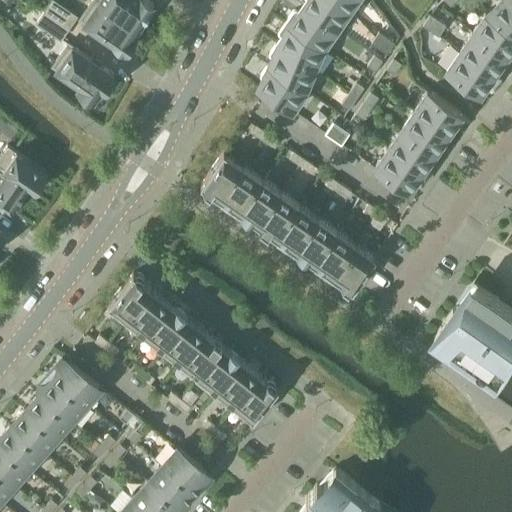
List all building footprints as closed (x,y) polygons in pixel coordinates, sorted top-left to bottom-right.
[(53,0),(50,0),(44,10),(68,26),(76,15),(53,0)] [(138,26),(100,0),(91,0),(80,18),(107,37),(125,49),(136,34),(134,32),(138,26)] [(100,0),(138,26),(154,3),(149,0),(100,0)] [(349,8),(336,0),(304,0),(302,4),(336,27),(349,8)] [(336,0),(349,8),(354,0),(336,0)] [(498,0),(489,13),(511,28),(511,1),(510,0),(498,0)] [(336,27),(302,4),(298,10),(296,9),(294,9),(293,10),(285,20),(323,46),(336,27)] [(60,38),(68,26),(44,10),(36,22),(60,38)] [(511,28),(489,13),(485,10),(472,31),(507,54),(511,48),(511,28)] [(431,29),(438,18),(430,13),(423,24),(431,29)] [(438,18),(431,29),(439,35),(446,24),(438,18)] [(323,46),(285,20),(278,31),(278,32),(279,33),(281,35),(277,40),(311,63),(323,46)] [(379,47),(386,36),(378,31),(371,41),(379,47)] [(472,31),(459,49),(498,76),(505,65),(505,64),(504,62),(502,61),(507,54),(472,31)] [(394,41),(386,36),(379,47),(387,52),(394,41)] [(311,63),(277,40),(269,52),(269,53),(270,55),(272,56),(268,62),(302,85),(315,66),(311,63)] [(93,98),(101,87),(103,89),(114,73),(68,42),(52,65),(79,84),(77,87),(93,98)] [(498,76),(459,49),(445,69),(480,93),(485,86),(487,87),(489,87),(490,87),(498,76)] [(374,54),(366,65),(374,70),(382,59),(374,54)] [(393,57),(386,68),(394,73),(401,62),(393,57)] [(302,85),(268,62),(260,73),(260,75),(261,77),(263,78),(258,86),(291,109),(305,88),(302,85)] [(348,91),(356,97),(364,86),(356,81),(348,91)] [(413,108),(451,134),(458,124),(458,122),(457,120),(455,119),(460,111),(427,88),(413,108)] [(362,101),(370,107),(378,96),(370,90),(362,101)] [(356,97),(348,91),(341,102),(349,108),(356,97)] [(370,107),(362,101),(355,112),(363,118),(370,107)] [(413,108),(401,127),(434,150),(438,143),(441,145),(442,145),(444,144),(451,134),(413,108)] [(333,121),(325,132),(341,143),(348,132),(333,121)] [(261,137),(266,130),(256,123),(251,130),(261,137)] [(434,150),(401,127),(388,146),(425,171),(432,161),(432,159),(431,158),(429,156),(434,150)] [(266,130),(261,137),(271,144),(276,138),(266,130)] [(0,166),(9,173),(0,186),(0,201),(11,209),(28,186),(33,189),(46,170),(8,144),(0,155),(0,166)] [(425,171),(388,146),(374,165),(407,188),(412,181),(415,182),(416,183),(418,182),(425,171)] [(303,156),(293,149),(289,156),(299,163),(303,156)] [(219,197),(242,164),(223,150),(200,184),(203,185),(202,187),(203,188),(203,189),(204,190),(204,191),(205,192),(207,192),(208,193),(210,193),(212,192),(219,197)] [(303,156),(299,163),(309,170),(314,163),(303,156)] [(261,177),(242,164),(219,197),(238,210),(261,177)] [(341,182),(332,176),(331,175),(326,182),(336,189),(341,182)] [(261,177),(238,210),(257,223),(280,190),(261,177)] [(341,182),(336,189),(346,196),(351,189),(341,182)] [(280,190),(257,223),(276,236),(299,203),(280,190)] [(374,215),(378,208),(368,201),(364,208),(374,215)] [(318,216),(299,203),(276,236),(295,249),(318,216)] [(389,215),(378,208),(374,215),(384,222),(389,215)] [(318,216),(295,249),(314,262),(337,229),(318,216)] [(356,242),(337,229),(314,262),(333,275),(356,242)] [(375,255),(356,242),(333,275),(340,281),(340,283),(341,284),(341,285),(342,286),(343,287),(345,288),(346,288),(348,288),(349,288),(350,287),(352,289),(375,255)] [(136,273),(135,273),(133,272),(108,304),(126,318),(151,286),(144,280),(144,279),(144,277),(144,276),(143,275),(142,274),(140,273),(139,273),(138,273),(136,273)] [(479,372),(485,372),(496,380),(511,356),(511,308),(476,284),(464,301),(460,300),(457,302),(433,336),(437,339),(444,344),(473,364),(475,369),(479,372)] [(151,286),(126,318),(144,332),(169,300),(151,286)] [(187,314),(169,300),(144,332),(162,346),(187,314)] [(205,329),(187,314),(162,346),(180,361),(205,329)] [(205,329),(180,361),(198,375),(223,343),(205,329)] [(104,347),(109,341),(100,333),(95,340),(104,347)] [(118,348),(109,341),(104,347),(113,354),(118,348)] [(223,343),(198,375),(216,389),(241,357),(223,343)] [(241,357),(216,389),(234,403),(259,371),(241,357)] [(58,364),(50,374),(85,402),(99,384),(68,360),(62,367),(58,364)] [(140,375),(145,369),(136,362),(131,368),(140,375)] [(154,376),(145,369),(140,375),(149,383),(154,376)] [(259,371),(234,403),(253,418),(278,386),(276,384),(276,383),(276,381),(275,379),(274,378),(273,378),(272,377),(270,377),(268,377),(267,377),(259,371)] [(46,388),(41,394),(72,418),(85,402),(50,374),(42,385),(46,388)] [(176,403),(181,397),(171,390),(166,396),(176,403)] [(32,404),(27,410),(58,434),(70,418),(71,419),(72,418),(41,394),(39,392),(30,403),(32,404)] [(181,397),(176,403),(185,411),(190,405),(181,397)] [(127,406),(119,416),(126,421),(133,412),(127,406)] [(17,420),(13,426),(43,450),(56,434),(57,435),(58,434),(27,410),(24,408),(16,419),(17,420)] [(133,412),(126,421),(135,428),(142,419),(133,412)] [(212,432),(216,426),(207,418),(202,424),(212,432)] [(142,419),(135,428),(142,433),(149,424),(142,419)] [(43,450),(13,426),(10,424),(1,435),(3,436),(0,440),(0,443),(29,466),(41,451),(42,452),(43,450)] [(226,433),(216,426),(212,432),(221,439),(226,433)] [(109,433),(101,442),(107,447),(115,439),(109,433)] [(107,447),(101,442),(93,451),(99,456),(107,447)] [(112,451),(117,456),(125,447),(119,442),(112,451)] [(0,471),(14,482),(27,467),(28,468),(29,466),(0,443),(0,471)] [(176,445),(162,463),(196,490),(204,480),(201,477),(206,469),(176,445)] [(117,456),(112,451),(104,459),(110,464),(117,456)] [(148,476),(146,479),(176,503),(178,504),(184,497),(188,500),(196,490),(162,463),(150,477),(148,476)] [(72,474),(78,479),(86,471),(80,465),(72,474)] [(393,511),(391,510),(374,496),(335,466),(322,483),(318,482),(315,484),(306,495),(305,498),(307,502),(299,511),(393,511)] [(14,482),(0,471),(0,498),(12,483),(13,484),(14,482)] [(78,479),(72,474),(64,483),(70,488),(78,479)] [(90,475),(83,483),(89,489),(96,480),(90,475)] [(134,492),(131,495),(152,511),(171,511),(173,510),(172,509),(176,503),(146,479),(135,493),(134,492)] [(89,489),(83,483),(76,492),(81,497),(89,489)] [(119,508),(117,511),(118,511),(152,511),(131,495),(120,509),(119,508)] [(44,506),(50,511),(58,502),(52,497),(44,506)]
